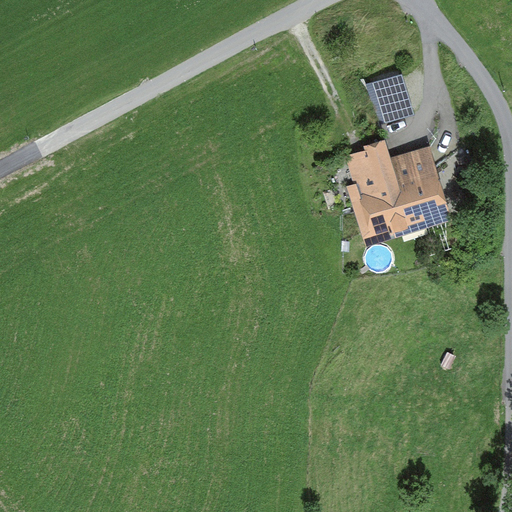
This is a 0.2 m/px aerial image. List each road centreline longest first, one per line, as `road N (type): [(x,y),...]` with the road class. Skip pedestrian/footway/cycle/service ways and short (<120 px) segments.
road 1 (unclassified): [(496,511),(507,419),(506,136),(482,87),(415,0)]
road 2 (unclassified): [(310,0),(0,167)]
